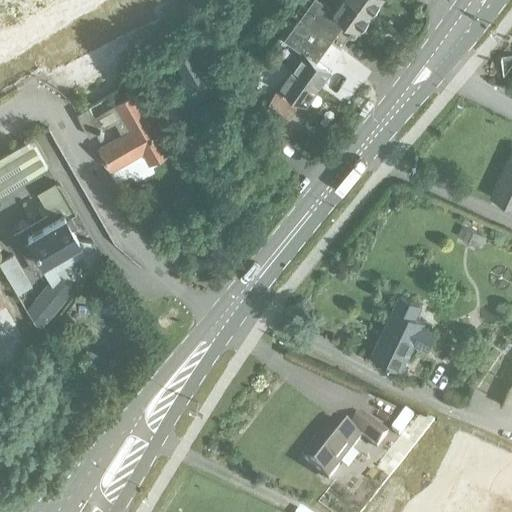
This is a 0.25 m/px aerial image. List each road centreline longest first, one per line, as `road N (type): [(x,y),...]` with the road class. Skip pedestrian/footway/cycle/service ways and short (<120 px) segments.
road 1 (primary): [(226,320),(418,85)]
road 2 (unclassified): [(226,320),(134,242),(46,91)]
road 3 (primary): [(226,320),(193,342),(56,511)]
road 4 (primary): [(120,511),(215,355),(226,320)]
road 5 (unclassified): [(46,91),(176,0)]
